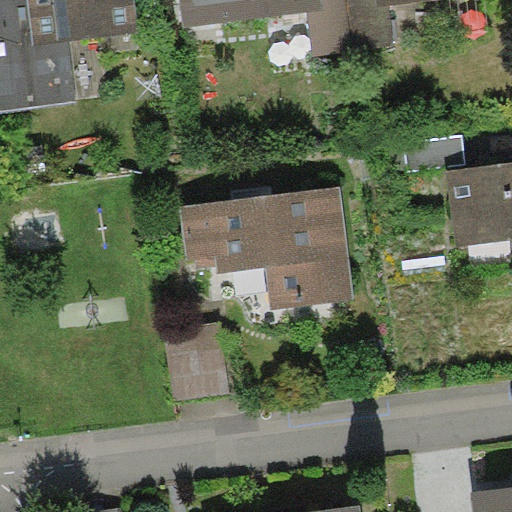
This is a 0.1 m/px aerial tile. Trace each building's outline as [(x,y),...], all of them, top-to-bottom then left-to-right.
[(0,0),(0,109),(40,105),(27,0),(0,0)] [(134,0),(27,0),(40,105),(79,100),(70,39),(138,32),(134,0)] [(178,0),(182,25),(307,10),(322,9),(321,0),(178,0)] [(374,0),(321,0),(322,9),(307,10),(313,55),(394,45),(389,2),(375,4),(374,0)] [(463,134),(404,141),(408,171),(466,163),(463,134)] [(511,175),(421,188),(439,317),(511,306),(511,175)] [(340,186),(181,205),(187,258),(195,257),(197,269),(217,266),(218,272),(265,267),(270,309),(354,299),(340,186)] [(222,321),(166,328),(174,399),(231,392),(222,321)] [(511,511),(511,486),(473,491),(475,511),(511,511)]
